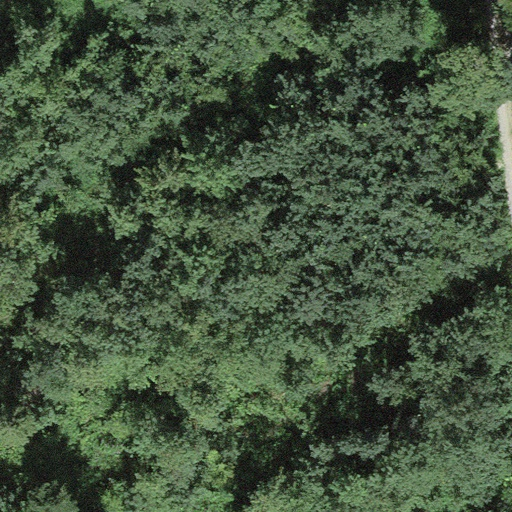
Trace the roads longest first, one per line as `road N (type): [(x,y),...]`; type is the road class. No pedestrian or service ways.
road 1 (track): [(494,0),(511,191)]
road 2 (track): [(241,0),(121,100)]
